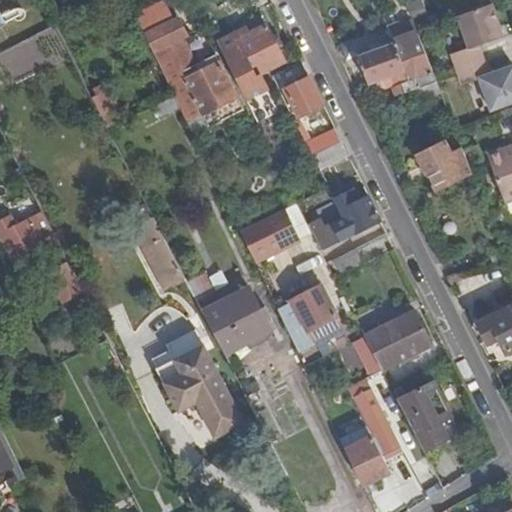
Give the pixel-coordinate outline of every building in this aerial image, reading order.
[(164,1),(136,15),(175,95),(187,122),(203,114),(209,126),(243,110),(215,55),(195,65),(181,37),(186,35),(178,19),(173,21),(164,1)] [(492,4),(457,16),(469,48),(451,54),(457,70),(484,60),(479,46),(503,37),(492,4)] [(260,18),(242,27),(243,29),(246,35),(264,26),(260,18)] [(413,22),(389,31),(394,42),(408,80),(400,83),(404,94),(421,88),(437,82),(435,77),(417,31),(413,22)] [(264,26),(246,35),(243,29),(217,42),(218,44),(238,85),(240,89),(246,100),(266,90),(259,75),(285,61),(266,25),(264,26)] [(394,42),(358,56),(368,84),(390,76),(394,85),(400,83),(408,80),(394,42)] [(484,60),(457,70),(462,85),(479,79),(491,111),(511,103),(511,66),(489,74),(484,60)] [(309,77),(285,90),(299,117),(323,105),(309,77)] [(437,82),(421,88),(425,99),(441,92),(437,82)] [(394,85),(391,86),(395,97),(404,94),(400,83),(394,85)] [(106,92),(92,99),(100,115),(114,108),(106,92)] [(174,96),(155,106),(161,116),(179,106),(174,96)] [(114,108),(100,115),(107,129),(121,122),(114,108)] [(203,114),(187,122),(196,140),(212,132),(209,126),(203,114)] [(335,129),(306,143),(313,156),(341,142),(335,129)] [(341,142),(313,156),(320,170),(348,156),(341,142)] [(445,142),(418,156),(427,173),(429,172),(437,189),(471,172),(462,148),(450,154),(445,142)] [(502,149),(488,154),(505,203),(511,200),(511,149),(503,152),(502,149)] [(320,220),(308,225),(322,252),(381,222),(368,196),(355,202),(350,192),(348,192),(334,198),(344,217),(324,228),(320,220)] [(284,209),(240,231),(255,262),(300,240),(284,209)] [(10,217),(0,222),(0,233),(17,267),(41,255),(43,260),(48,258),(53,268),(48,270),(64,302),(82,293),(42,212),(15,226),(10,217)] [(153,217),(132,228),(163,289),(185,278),(153,217)] [(500,247),(489,251),(493,264),(506,261),(500,247)] [(357,248),(332,261),(340,275),(364,263),(357,248)] [(205,273),(188,282),(197,300),(214,291),(205,273)] [(291,301),(277,309),(298,352),(315,343),(314,341),(342,326),(321,285),(291,301)] [(249,287),(203,311),(224,353),(271,329),(249,287)] [(511,306),(478,323),(488,343),(499,338),(506,353),(511,350),(511,306)] [(415,311),(365,336),(380,366),(382,370),(432,345),(415,311)] [(190,336),(164,344),(168,355),(194,347),(190,336)] [(365,336),(356,341),(371,371),(380,366),(365,336)] [(279,337),(243,348),(254,381),(289,369),(279,337)] [(203,344),(157,369),(179,411),(196,402),(215,437),(244,422),(203,344)] [(257,381),(243,389),(247,396),(261,389),(257,381)] [(433,382),(397,400),(424,451),(448,439),(440,423),(451,418),(433,382)] [(371,388),(356,396),(377,436),(386,454),(400,447),(371,388)] [(0,427),(0,470),(12,465),(20,481),(26,478),(1,429),(0,427)] [(361,428),(340,438),(345,449),(372,437),(370,432),(364,434),(361,428)] [(377,436),(373,438),(382,456),(386,454),(377,436)] [(372,437),(345,449),(363,485),(391,472),(382,456),(373,438),(372,437)] [(311,464),(288,476),(307,511),(324,511),(317,498),(326,494),(311,464)]
